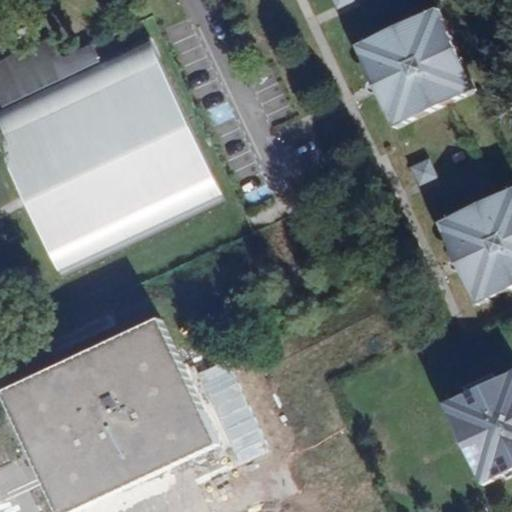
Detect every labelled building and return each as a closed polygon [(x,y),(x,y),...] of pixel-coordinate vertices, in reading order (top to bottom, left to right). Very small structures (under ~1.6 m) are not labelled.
[(354,0),(331,0),(334,8),(354,1),(354,0)] [(447,18),(442,8),(433,13),(439,23),(447,18)] [(439,23),(433,13),(372,41),(376,52),(368,56),(378,79),(383,77),(388,91),(384,92),(395,116),(405,112),(409,121),(471,92),(466,84),(477,79),(447,18),(439,23)] [(93,57),(85,42),(57,55),(47,58),(38,43),(16,53),(18,58),(8,64),(5,59),(0,60),(0,141),(64,275),(220,202),(141,37),(93,57)] [(368,56),(376,52),(372,41),(363,45),(368,56)] [(16,53),(5,59),(8,64),(18,58),(16,53)] [(378,79),(384,92),(388,91),(383,77),(378,79)] [(471,92),(480,87),(477,79),(466,84),(471,92)] [(395,116),(400,125),(409,121),(405,112),(395,116)] [(511,190),(456,217),(461,227),(451,231),(461,252),(466,251),(473,265),(468,267),(480,291),(489,287),(494,297),(511,288),(511,190)] [(451,231),(461,227),(456,217),(447,221),(451,231)] [(461,252),(468,267),(473,265),(466,251),(461,252)] [(480,291),(484,302),(494,297),(489,287),(480,291)] [(5,394),(59,511),(78,511),(222,445),(163,320),(5,394)] [(511,375),(455,402),(459,411),(450,415),(479,477),(488,473),(492,482),(511,472),(511,375)] [(459,411),(455,402),(446,406),(450,415),(459,411)] [(479,477),(483,486),(492,482),(488,473),(479,477)]
